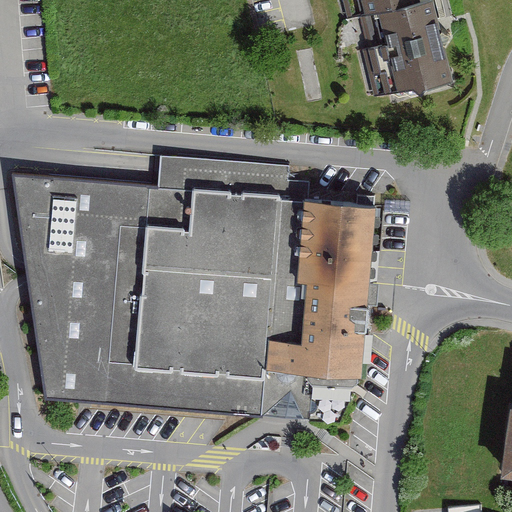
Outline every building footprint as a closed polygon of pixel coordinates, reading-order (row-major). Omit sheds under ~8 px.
[(346,0),(370,101),(449,83),(437,33),(429,0),(346,0)] [(298,270),(305,194),(14,169),(48,392),(261,411),(266,358),(268,329),(302,332),(307,271),(298,270)] [(377,196),(305,189),(305,194),(298,270),(307,271),(302,332),(268,329),(266,358),(361,367),(377,196)] [(511,396),(500,466),(511,467),(511,396)] [(482,511),(482,500),(448,501),(448,511),(482,511)]
